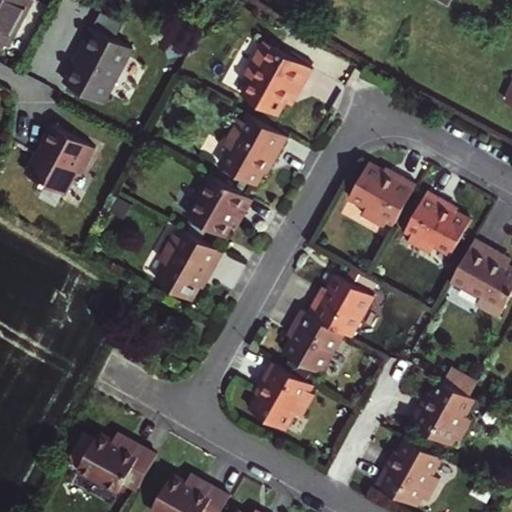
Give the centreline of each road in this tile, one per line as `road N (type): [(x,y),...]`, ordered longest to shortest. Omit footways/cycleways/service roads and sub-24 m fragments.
road 1 (residential): [(511,181),(365,100),(192,414)]
road 2 (residential): [(364,511),(192,414)]
